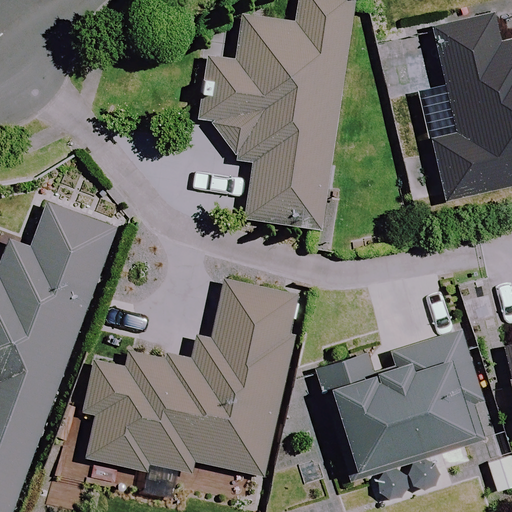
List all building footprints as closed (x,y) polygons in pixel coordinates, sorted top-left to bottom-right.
[(294,0),(291,24),(236,16),(215,153),(251,158),(242,219),(315,230),(350,0),(294,0)] [(511,37),(496,41),(491,17),(432,31),(457,136),(430,143),(444,203),(511,187),(511,37)] [(6,511),(112,232),(44,206),(27,251),(6,243),(0,258),(0,511),(6,511)] [(293,292),(221,279),(210,340),(196,337),(192,362),(127,350),(124,364),(92,358),(83,411),(93,413),(84,459),(190,478),(193,464),(259,476),(293,292)] [(511,330),(498,334),(511,391),(511,330)] [(483,432),(454,336),(387,356),(392,371),(369,378),(362,355),(313,370),(345,474),(483,432)]
